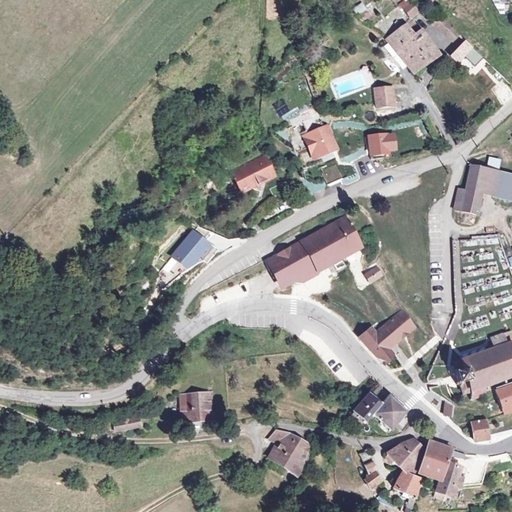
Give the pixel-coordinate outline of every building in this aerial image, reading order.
[(408,0),(403,0),(398,5),(409,18),(417,10),(408,0)] [(413,0),(419,13),(433,9),(429,0),(413,0)] [(502,10),(509,0),(492,0),(491,2),(502,10)] [(356,16),(366,8),(360,1),(351,9),(356,16)] [(406,27),(385,43),(412,79),(441,58),(421,31),(414,37),(406,27)] [(468,42),(457,30),(450,36),(461,49),(468,42)] [(482,57),(474,49),(462,60),(469,67),(482,57)] [(395,88),(374,89),(375,113),(396,112),(395,88)] [(327,127),(303,137),(314,164),(339,153),(327,127)] [(276,179),(266,158),(229,175),(239,196),(276,179)] [(510,165),(489,166),(489,179),(479,180),(479,191),(511,190),(510,165)] [(489,179),(489,166),(464,166),(462,192),(455,191),(454,212),(476,213),(479,191),(479,180),(489,179)] [(362,249),(344,218),(261,267),(279,298),(329,268),(344,260),(362,249)] [(205,243),(191,230),(169,254),(183,267),(205,243)] [(348,266),(344,260),(329,268),(333,275),(348,266)] [(363,275),(369,285),(382,276),(376,267),(363,275)] [(413,328),(399,314),(379,335),(376,339),(370,334),(361,342),(389,366),(397,357),(391,352),(394,349),(405,337),(413,328)] [(454,378),(460,392),(511,372),(511,343),(506,329),(487,335),(491,347),(448,363),(453,375),(454,378)] [(511,377),(490,386),(496,404),(511,397),(511,377)] [(380,397),(384,388),(374,384),(370,392),(380,397)] [(362,423),(371,413),(387,429),(406,411),(387,392),(378,401),(367,390),(348,409),(362,423)] [(213,429),(213,394),(178,394),(178,428),(213,429)] [(444,403),(441,414),(449,416),(452,405),(444,403)] [(137,413),(110,418),(112,432),(140,427),(137,413)] [(481,417),(464,419),(466,440),(483,438),(481,417)] [(310,449),(275,431),(260,460),(296,478),(310,449)] [(452,511),(453,511),(464,476),(450,470),(454,455),(428,448),(426,456),(414,445),(385,457),(400,481),(393,499),(417,511),(423,490),(436,493),(435,504),(452,511)] [(388,489),(374,463),(364,468),(371,481),(364,485),(371,498),(388,489)]
